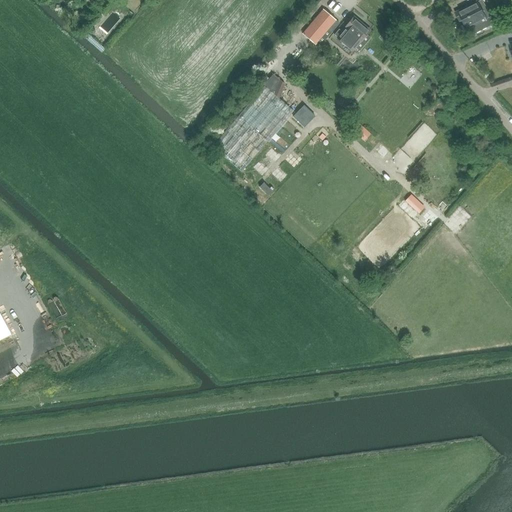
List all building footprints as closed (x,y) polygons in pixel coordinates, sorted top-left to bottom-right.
[(464,7),(456,12),(460,20),(463,19),(468,28),(488,18),(491,16),(482,0),(481,0),(479,1),(478,2),(478,0),(464,7)] [(323,9),(302,34),(314,44),(318,40),(322,44),(340,23),(335,20),(323,9)] [(339,29),(334,35),(337,37),(337,38),(347,46),(352,50),(353,49),(354,50),(356,48),(359,51),(371,38),(366,34),(370,30),(354,16),(344,28),(344,29),(342,32),(339,29)] [(270,148),(266,153),(276,161),(280,156),(270,148)] [(257,162),(253,166),(262,174),(267,170),(257,162)] [(276,168),(272,173),(281,181),(285,177),(276,168)] [(263,182),(259,186),(268,194),(272,190),(269,187),(263,182)] [(0,338),(12,333),(0,310),(0,338)]
